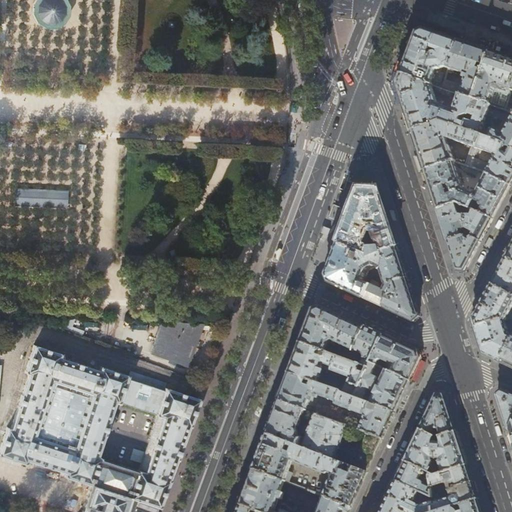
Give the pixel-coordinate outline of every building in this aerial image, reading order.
[(67,12),(67,7),(65,2),(63,0),(38,0),(37,2),(35,7),(35,12),(37,17),(40,21),(44,24),(49,25),(53,25),(58,24),(62,21),(65,17),(67,12)] [(432,31),(459,40),(461,32),(426,21),(424,28),(432,31)] [(434,86),(442,89),(445,82),(441,81),(444,73),(440,72),(442,67),(445,67),(449,68),(459,40),(432,31),(424,28),(420,30),(417,32),(407,57),(406,60),(401,74),(431,85),(434,86)] [(407,57),(417,32),(410,29),(400,54),(407,57)] [(452,92),(459,95),(474,99),(491,51),(473,45),(459,40),(449,68),(448,72),(451,73),(453,70),(465,74),(464,78),(466,79),(463,86),(445,80),(445,82),(442,89),(452,92)] [(492,51),(506,56),(508,49),(494,44),(492,51)] [(511,90),(511,58),(509,57),(506,56),(492,51),(491,51),(474,99),(491,105),(505,110),(511,90)] [(400,105),(403,103),(397,84),(400,74),(395,72),(392,80),(400,105)] [(408,119),(412,131),(442,122),(464,129),(466,123),(461,121),(461,120),(468,115),(474,99),(459,95),(454,110),(437,105),(431,85),(401,74),(400,74),(397,84),(403,103),(405,108),(406,113),(408,119)] [(442,89),(434,86),(435,90),(440,92),(442,94),(449,95),(451,95),(452,92),(442,89)] [(499,141),(511,148),(511,117),(510,122),(508,121),(507,121),(501,132),(493,128),(491,130),(490,131),(485,131),(482,130),(491,105),(474,99),(468,115),(466,123),(464,129),(481,135),(499,141)] [(419,151),(425,171),(454,161),(447,138),(471,147),(465,165),(470,167),(481,135),(464,129),(442,122),(412,131),(414,138),(419,151)] [(487,173),(510,186),(511,182),(511,148),(499,141),(481,135),(470,167),(487,173)] [(479,213),(493,219),(510,186),(487,173),(475,194),(463,190),(454,161),(425,171),(436,205),(438,211),(458,204),(466,207),(470,209),(473,202),(474,202),(475,201),(480,203),(480,204),(481,205),(481,206),(482,206),(482,207),(479,213)] [(398,248),(388,215),(379,188),(358,187),(344,228),(338,244),(371,256),(398,248)] [(16,204),(66,207),(67,192),(17,189),(16,204)] [(442,224),(448,242),(465,236),(466,234),(466,215),(466,211),(466,207),(458,204),(438,211),(442,224)] [(466,234),(481,242),(487,229),(493,219),(479,213),(474,211),(473,214),(466,215),(466,234)] [(451,252),(457,271),(465,271),(475,252),(481,242),(466,234),(465,236),(448,242),(451,252)] [(334,255),(338,244),(332,242),(330,245),(332,246),(330,254),(334,255)] [(327,275),(329,282),(374,303),(384,307),(395,282),(408,278),(403,263),(398,248),(371,256),(338,244),(334,255),(332,260),(327,275)] [(403,263),(408,278),(412,277),(402,246),(398,248),(403,263)] [(511,260),(506,258),(499,270),(492,284),(511,294),(511,260)] [(395,282),(384,307),(399,315),(414,322),(420,316),(414,298),(413,296),(408,278),(395,282)] [(511,319),(511,294),(492,284),(487,294),(479,309),(473,319),(476,328),(501,319),(505,320),(507,321),(511,319)] [(371,363),(384,335),(369,328),(341,315),(340,315),(321,304),(313,309),(307,326),(302,338),(301,343),(326,352),(329,342),(330,342),(331,342),(332,341),(333,341),(355,351),(356,351),(364,354),(364,357),(361,365),(368,368),(371,363)] [(484,354),(501,362),(511,339),(511,336),(510,335),(505,320),(501,319),(476,328),(479,338),(484,354)] [(149,354),(188,365),(202,326),(160,324),(149,354)] [(391,372),(410,381),(411,379),(418,365),(420,359),(421,358),(418,351),(403,344),(384,335),(371,363),(377,365),(379,361),(382,359),(394,365),(391,372)] [(511,339),(501,362),(511,366),(511,339)] [(345,394),(355,397),(368,368),(361,365),(326,352),(301,343),(291,369),(289,373),(318,384),(321,377),(322,377),(323,376),(326,369),(324,368),(325,365),(334,368),(332,371),(352,379),(345,394)] [(156,511),(157,511),(156,511),(158,507),(160,508),(170,480),(169,480),(173,469),(177,460),(180,454),(182,447),(189,426),(190,427),(200,399),(199,399),(166,389),(164,388),(166,384),(130,371),(128,375),(99,365),(98,368),(99,368),(98,369),(61,357),(61,356),(62,356),(63,353),(34,344),(24,373),(28,374),(29,374),(11,427),(7,426),(0,448),(0,455),(27,464),(28,461),(27,461),(28,460),(65,473),(64,473),(63,476),(90,485),(83,506),(84,506),(82,511),(156,511)] [(421,360),(420,359),(418,365),(411,379),(413,380),(421,362),(421,360)] [(404,395),(410,381),(391,372),(377,365),(371,363),(368,368),(355,397),(364,400),(369,389),(372,391),(378,379),(382,381),(371,403),(395,413),(404,395)] [(355,397),(345,394),(318,384),(289,373),(284,387),(279,401),(305,410),(317,414),(330,419),(332,412),(327,410),(328,406),(364,420),(361,430),(368,433),(383,439),(389,426),(389,425),(395,413),(371,403),(364,400),(355,397)] [(507,425),(510,432),(511,427),(511,394),(509,393),(503,390),(498,395),(507,425)] [(445,394),(437,393),(432,405),(420,430),(438,438),(457,432),(451,413),(445,394)] [(347,425),(330,419),(317,414),(312,426),(308,436),(307,439),(298,435),(298,433),(298,432),(298,431),(298,430),(305,410),(279,401),(273,417),(272,421),(267,435),(334,460),(339,449),(340,449),(345,435),(344,435),(347,425)] [(425,470),(433,474),(436,475),(468,465),(462,446),(457,432),(438,438),(420,430),(417,437),(413,445),(409,454),(405,462),(425,470)] [(381,444),(383,439),(368,433),(357,463),(349,459),(347,465),(351,467),(367,472),(369,468),(381,444)] [(329,473),(332,474),(324,497),(351,507),(359,490),(367,472),(351,467),(349,472),(345,470),(347,465),(334,460),(267,435),(262,447),(260,452),(254,469),(285,481),(288,483),(292,473),(288,472),(292,461),(327,474),(329,473)] [(432,481),(432,477),(431,476),(427,483),(428,485),(425,484),(425,482),(420,480),(425,470),(405,462),(401,471),(399,475),(396,481),(425,494),(433,498),(433,495),(433,488),(432,481)] [(471,475),(468,465),(436,475),(433,474),(432,477),(432,481),(433,488),(433,495),(473,482),(471,475)] [(281,492),(285,481),(254,469),(252,474),(240,505),(258,511),(286,511),(282,510),(281,511),(273,511),(274,511),(278,499),(282,500),(284,493),(281,492)] [(434,511),(434,502),(419,506),(419,503),(416,503),(416,504),(413,504),(415,501),(418,496),(422,498),(424,498),(425,494),(396,481),(391,492),(381,511),(434,511)] [(434,511),(439,511),(479,499),(476,491),(473,482),(433,495),(433,498),(434,502),(434,511)] [(348,511),(351,507),(324,497),(318,511),(348,511)] [(482,511),(479,499),(439,511),(482,511)]
